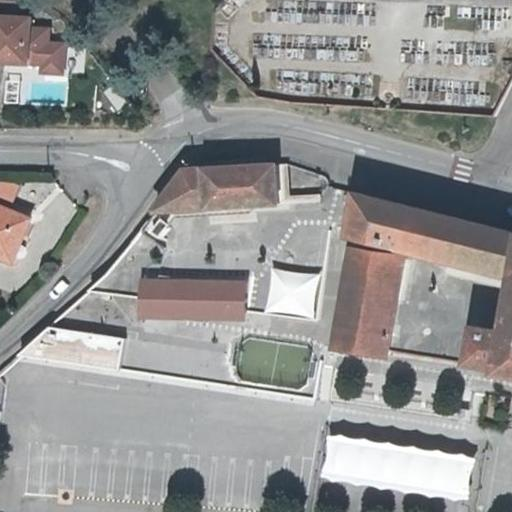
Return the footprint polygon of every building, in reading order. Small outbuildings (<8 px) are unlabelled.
[(0,62),(41,64),(41,72),(61,73),(62,45),(47,44),(48,30),(28,29),(29,19),(0,18),(0,62)] [(120,114),(136,106),(124,83),(109,91),(120,114)] [(278,167),(188,171),(158,210),(280,204),(278,167)] [(511,231),(362,194),(355,234),(511,272),(511,327),(485,323),(480,357),(509,361),(509,366),(511,366),(511,231)] [(0,253),(14,259),(31,217),(0,206),(0,253)] [(397,352),(409,253),(355,245),(342,344),(397,352)] [(111,270),(88,290),(151,299),(156,267),(117,261),(111,270)] [(278,284),(156,267),(151,299),(273,317),(278,284)] [(278,284),(273,317),(319,324),(324,291),(278,284)] [(321,364),(49,325),(19,351),(317,394),(321,364)] [(331,485),(478,498),(482,451),(335,439),(331,485)]
